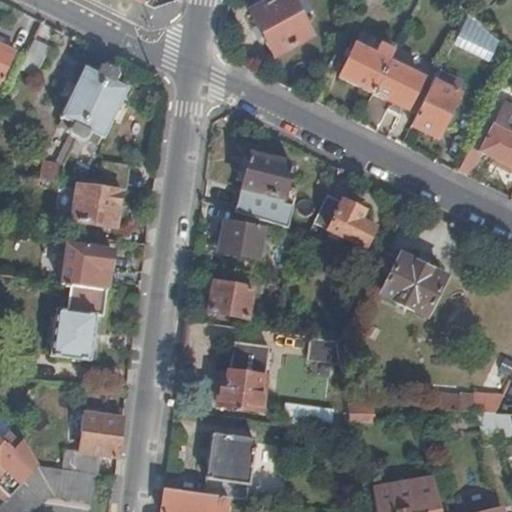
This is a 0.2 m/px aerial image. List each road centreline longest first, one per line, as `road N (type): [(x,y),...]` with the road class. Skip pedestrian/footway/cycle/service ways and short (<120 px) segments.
road 1 (unclassified): [(192,71),(136,511)]
road 2 (unclassified): [(192,71),(511,229)]
road 3 (unclassified): [(47,0),(192,71)]
